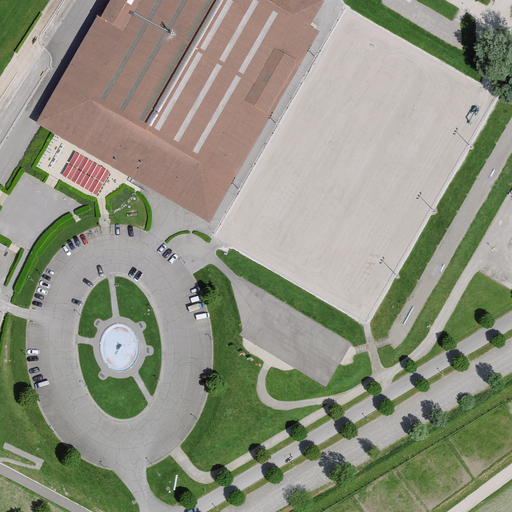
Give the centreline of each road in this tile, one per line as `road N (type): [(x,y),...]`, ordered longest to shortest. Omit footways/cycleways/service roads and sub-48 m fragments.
road 1 (track): [(471,266),(424,348),(217,474),(197,476),(160,433)]
road 2 (unclassified): [(511,319),(188,511)]
road 3 (unknown): [(331,0),(223,200),(162,225),(148,259)]
